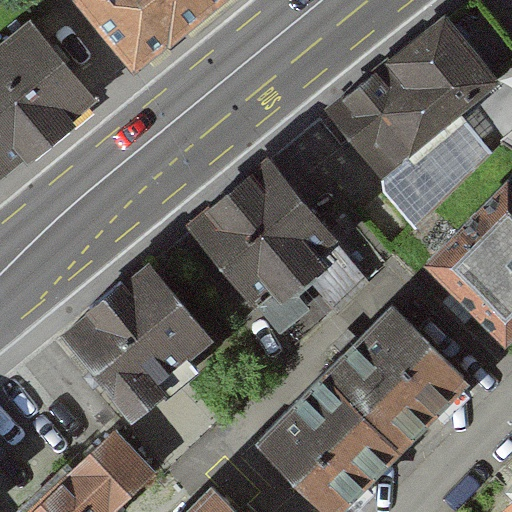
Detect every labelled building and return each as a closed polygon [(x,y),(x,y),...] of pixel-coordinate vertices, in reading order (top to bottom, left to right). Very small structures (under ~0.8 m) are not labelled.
[(72,0),(132,75),(227,0),(72,0)] [(451,15),(325,114),(384,188),(467,123),(510,89),(451,15)] [(31,23),(0,47),(0,178),(95,103),(31,23)] [(467,123),(384,188),(387,194),(414,228),(494,155),(467,123)] [(270,162),(190,229),(268,322),(348,256),(270,162)] [(511,188),(510,186),(429,263),(508,344),(511,339),(511,188)] [(150,265),(60,339),(133,427),(199,372),(192,363),(215,344),(150,265)] [(394,312),(260,441),(329,511),(347,511),(472,392),(394,312)] [(116,438),(34,511),(115,511),(153,479),(116,438)] [(232,511),(211,491),(189,511),(232,511)]
